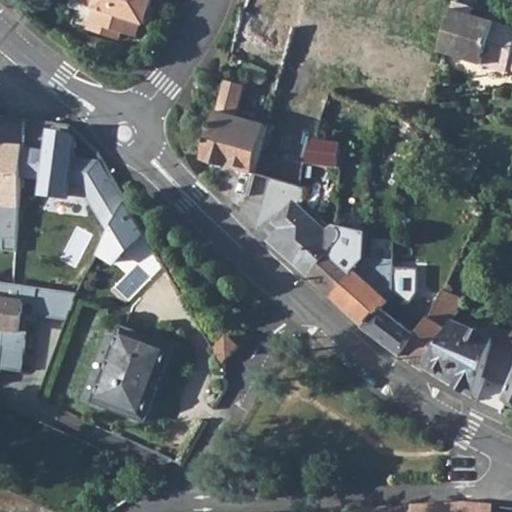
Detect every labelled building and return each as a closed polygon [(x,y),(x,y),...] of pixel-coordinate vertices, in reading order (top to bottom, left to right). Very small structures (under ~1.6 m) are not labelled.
[(80,0),(80,2),(94,7),(88,28),(119,38),(121,32),(135,37),(140,22),(144,24),(152,0),(80,0)] [(248,0),(235,40),(284,65),(291,45),(418,108),(438,67),(427,61),(303,0),(248,0)] [(473,9),(454,3),(440,54),(506,74),(511,54),(511,28),(471,16),(473,9)] [(252,172),(245,198),(265,203),(273,179),(304,189),(309,163),(307,162),(314,140),(323,112),(275,97),(267,125),(252,172)] [(204,159),(252,172),(267,125),(217,112),(204,159)] [(0,114),(0,136),(11,138),(13,116),(0,114)] [(49,148),(24,147),(22,178),(44,179),(43,195),(69,196),(70,183),(81,183),(108,230),(125,200),(99,156),(75,155),(76,141),(68,140),(68,131),(50,130),(49,148)] [(437,136),(429,147),(428,146),(423,155),(436,162),(438,159),(470,180),(481,161),(437,136)] [(307,162),(309,163),(337,169),(339,144),(314,140),(307,162)] [(0,249),(16,251),(22,178),(24,147),(7,146),(7,149),(0,148),(0,249)] [(492,186),(510,196),(511,190),(511,179),(497,170),(492,186)] [(271,240),(310,276),(337,244),(341,238),(342,228),(337,223),(327,231),(301,206),(295,201),(276,222),(282,228),(271,240)] [(310,276),(331,295),(354,270),(361,263),(337,244),(310,276)] [(331,295),(365,325),(391,297),(393,264),(394,260),(365,258),(361,263),(354,270),(331,295)] [(365,325),(403,355),(428,317),(409,303),(415,290),(417,265),(393,264),(391,297),(365,325)] [(403,355),(425,370),(427,365),(476,394),(481,375),(491,341),(492,338),(487,336),(456,315),(465,294),(454,287),(454,281),(448,277),(428,317),(403,355)] [(0,324),(6,325),(0,360),(0,367),(20,370),(26,331),(20,330),(24,301),(37,303),(35,315),(68,319),(77,291),(0,280),(0,324)] [(487,336),(492,338),(491,341),(495,341),(498,327),(498,321),(492,320),(487,336)] [(495,341),(511,343),(511,328),(498,327),(495,341)] [(124,328),(97,399),(146,419),(174,346),(124,328)] [(228,336),(217,349),(223,360),(224,360),(227,358),(230,358),(239,346),(239,345),(228,336)] [(481,375),(510,389),(506,398),(511,400),(511,343),(495,341),(491,341),(481,375)] [(443,504),(412,505),(361,507),(361,511),(492,511),(493,506),(463,503),(443,504)]
